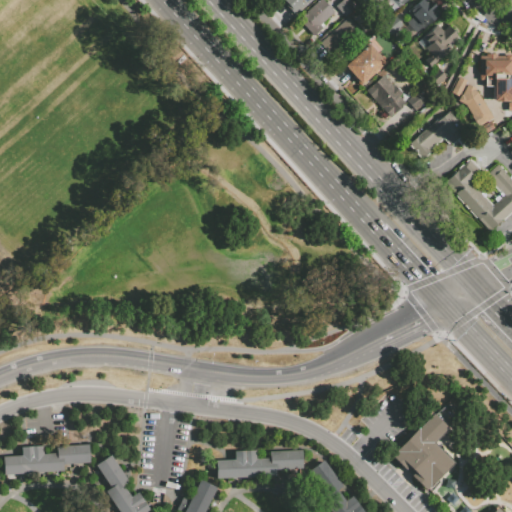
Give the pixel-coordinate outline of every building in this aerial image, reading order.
[(311,0),(295,15),(280,0),(311,0)] [(318,0),(322,0),(333,12),(321,22),(324,25),(322,27),(313,36),(298,19),(318,0)] [(335,6),(341,0),(349,0),(355,6),(344,16),(335,6)] [(368,0),(372,0),(377,5),(369,12),(363,5),(368,0)] [(420,0),(426,0),(428,2),(430,0),(436,7),(435,8),(439,13),(423,29),(421,27),(416,33),(406,22),(412,16),(408,12),(420,0)] [(382,26),(394,16),(401,25),(390,35),(382,26)] [(327,50),(320,41),(348,17),(361,32),(352,40),(345,33),(341,38),(350,49),(339,58),(330,48),(327,50)] [(430,67),(424,60),(430,55),(424,48),(423,49),(417,42),(436,25),(442,31),(448,27),(444,23),(445,22),(457,36),(447,45),(451,49),(430,67)] [(385,63),(359,86),(342,66),(374,39),(381,47),(376,52),(385,63)] [(510,54),(510,73),(511,73),(511,100),(492,100),(492,86),(484,86),(484,80),(478,80),(479,56),(485,56),(485,54),(495,54),(495,56),(504,56),(504,54),(510,54)] [(438,89),(429,79),(438,71),(447,80),(438,89)] [(414,110),(407,102),(398,111),(390,118),(365,90),(383,75),(392,85),(393,84),(401,93),(398,96),(400,99),(406,100),(417,91),(425,101),(414,110)] [(459,76),(467,81),(459,97),(450,93),(459,76)] [(464,103),(458,101),(466,84),(475,88),(475,89),(491,118),(477,126),(464,103)] [(410,145),(409,143),(440,116),(441,117),(447,111),(466,133),(461,137),(466,143),(462,147),(456,141),(450,146),(448,143),(447,144),(443,139),(430,150),(431,151),(428,153),(429,154),(425,157),(424,156),(422,158),(420,157),(419,158),(416,154),(416,153),(413,149),(412,150),(409,146),(410,145)] [(483,134),(478,126),(490,120),(494,128),(483,134)] [(496,165),(498,167),(499,166),(501,168),(500,170),(501,171),(502,170),(505,172),(504,173),(508,178),(509,177),(511,180),(511,211),(502,221),(501,220),(488,232),(475,218),(474,219),(468,211),(468,210),(467,209),(466,210),(463,206),(464,205),(462,203),(461,204),(454,197),(455,196),(443,182),(452,175),(451,174),(454,171),(455,172),(457,170),(456,169),(461,164),(462,165),(465,163),(464,162),(467,159),(467,161),(469,159),(471,162),(472,161),(479,170),(485,170),(485,173),(480,173),(480,174),(475,179),(474,178),(472,180),(474,182),(471,185),(471,186),(472,185),(480,193),(482,191),(486,195),(484,197),(491,205),(495,202),(493,200),(497,196),(499,198),(501,196),(499,194),(499,193),(498,192),(497,193),(485,179),(486,178),(484,176),(496,165)] [(389,456),(431,413),(438,420),(446,428),(432,443),(452,462),(427,487),(425,490),(389,456)] [(61,462),(61,472),(2,475),(2,466),(1,457),(20,456),(19,447),(41,446),(42,455),(55,454),(54,447),(87,445),(88,454),(88,460),(61,462)] [(268,451),(300,450),(301,467),(274,468),(274,476),(215,478),(214,460),(234,459),(233,451),(254,450),(255,459),(268,458),(268,451)] [(130,496),(136,492),(148,509),(143,511),(118,511),(104,491),(110,487),(95,464),(100,460),(110,454),(127,481),(122,484),(130,496)] [(323,460),(341,486),(336,490),(344,501),(351,496),(363,511),(330,511),(318,495),(323,491),(308,471),(323,460)] [(179,511),(175,510),(179,503),(182,495),(189,499),(199,478),(212,485),(215,486),(201,511),(179,511)]
